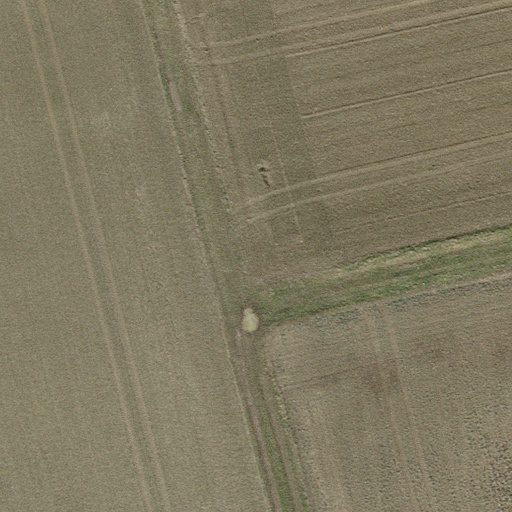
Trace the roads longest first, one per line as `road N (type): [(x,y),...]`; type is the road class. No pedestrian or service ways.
road 1 (track): [(294,511),(242,310),(511,246)]
road 2 (track): [(242,310),(165,0)]
